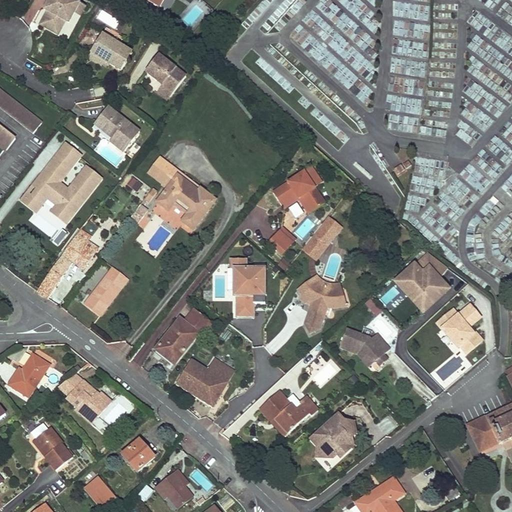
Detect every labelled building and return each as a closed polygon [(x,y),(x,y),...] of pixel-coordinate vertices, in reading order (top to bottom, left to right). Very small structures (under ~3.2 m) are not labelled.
[(47,13),(43,20),(46,25),(57,31),(63,28),(65,24),(69,26),(74,15),(80,4),(71,0),(50,0),(44,12),(47,13)] [(147,0),(161,8),(165,0),(147,0)] [(359,0),(351,0),(346,6),(374,33),(383,24),(370,12),(371,11),(359,0)] [(327,8),(322,4),(318,8),(330,19),(339,10),(332,3),(327,8)] [(80,4),(74,15),(81,18),(86,8),(80,4)] [(344,12),(334,23),(372,60),(377,55),(370,49),(376,43),(344,12)] [(43,20),(40,27),(59,37),(63,28),(57,31),(46,25),(43,20)] [(369,81),(377,71),(332,31),(324,40),(348,62),(369,81)] [(102,35),(91,54),(105,62),(122,72),(133,53),(102,35)] [(364,104),(373,94),(318,41),(308,51),(364,104)] [(91,54),(88,60),(101,68),(105,62),(91,54)] [(159,56),(146,73),(165,87),(175,94),(188,76),(159,56)] [(175,94),(165,87),(159,94),(169,102),(175,94)] [(41,125),(0,94),(0,110),(33,136),(41,125)] [(111,109),(100,123),(117,136),(115,140),(112,143),(126,154),(142,134),(111,109)] [(100,123),(97,126),(115,140),(117,136),(100,123)] [(0,148),(6,153),(15,141),(0,129),(0,148)] [(81,157),(67,147),(55,163),(68,173),(81,157)] [(159,158),(148,174),(162,185),(174,170),(159,158)] [(55,163),(46,174),(60,185),(68,173),(55,163)] [(393,170),(398,177),(407,171),(406,170),(403,166),(402,164),(393,170)] [(102,180),(88,170),(79,181),(81,183),(77,188),(75,187),(73,185),(69,192),(60,185),(46,174),(36,188),(39,190),(32,198),(43,206),(49,198),(60,207),(56,212),(67,220),(77,207),(80,209),(102,180)] [(304,174),(274,195),(282,207),(297,197),(299,201),(303,198),(313,213),(326,205),(304,174)] [(178,177),(158,204),(168,211),(173,205),(188,215),(183,222),(193,231),(216,202),(205,193),(203,196),(198,193),(178,177)] [(138,192),(143,183),(132,178),(128,186),(138,192)] [(145,199),(151,189),(143,184),(137,194),(145,199)] [(39,190),(36,188),(24,204),(37,214),(43,206),(32,198),(39,190)] [(152,190),(145,200),(149,203),(157,193),(152,190)] [(297,197),(282,207),(284,211),(299,201),(297,197)] [(303,198),(299,201),(310,216),(313,213),(303,198)] [(148,212),(140,206),(133,216),(140,222),(148,212)] [(294,218),(303,215),(299,206),(290,209),(294,218)] [(80,209),(77,207),(67,220),(56,212),(54,214),(68,225),(80,209)] [(328,218),(302,251),(317,263),(343,229),(328,218)] [(283,230),(281,234),(294,246),(297,243),(283,230)] [(80,231),(37,292),(49,300),(73,264),(85,247),(88,243),(82,238),(85,234),(80,231)] [(69,234),(65,231),(55,243),(59,247),(69,234)] [(281,234),(270,245),(284,257),(294,246),(281,234)] [(85,247),(73,264),(83,271),(94,255),(85,247)] [(447,269),(427,254),(422,262),(421,261),(400,281),(417,300),(421,295),(430,305),(439,297),(436,294),(440,291),(443,294),(446,291),(437,282),(447,269)] [(231,270),(233,270),(233,291),(236,291),(236,318),(254,318),(254,305),(265,305),(265,263),(254,263),(254,270),(247,270),(247,260),(231,260),(231,270)] [(85,306),(100,318),(129,280),(113,269),(85,306)] [(442,276),(448,283),(455,277),(449,270),(442,276)] [(321,330),(327,311),(339,310),(346,309),(340,284),(334,285),(329,284),(325,283),(320,280),(317,277),(297,291),(301,296),(300,301),(311,306),(305,325),(310,336),(321,330)] [(417,300),(400,281),(396,285),(413,303),(417,300)] [(454,319),(438,333),(454,351),(456,350),(463,358),(479,344),(466,330),(477,320),(467,308),(454,319)] [(180,320),(155,351),(174,366),(199,335),(202,338),(212,326),(193,310),(186,318),(183,322),(180,320)] [(454,319),(449,313),(433,327),(438,333),(454,319)] [(346,330),(340,348),(358,354),(359,352),(362,353),(371,366),(375,362),(384,356),(390,351),(377,335),(371,340),(369,338),(346,330)] [(358,354),(368,368),(371,366),(362,353),(359,352),(358,354)] [(20,370),(9,387),(30,400),(50,366),(34,356),(25,370),(27,371),(26,374),(20,370)] [(388,361),(384,356),(375,362),(379,367),(388,361)] [(191,360),(176,385),(213,408),(228,383),(219,378),(226,367),(215,360),(209,371),(191,360)] [(226,367),(219,378),(228,383),(234,372),(226,367)] [(511,368),(511,369),(506,371),(508,375),(507,376),(511,386),(511,405),(486,418),(498,444),(499,445),(511,439),(511,438),(511,368)] [(84,383),(78,378),(64,394),(71,400),(84,383)] [(98,395),(84,383),(71,400),(68,402),(79,411),(91,422),(96,417),(100,421),(113,405),(102,396),(101,397),(98,400),(96,398),(98,395)] [(279,393),(260,410),(272,424),(275,420),(288,435),(310,415),(310,414),(302,406),(296,412),(279,393)] [(306,398),(300,404),(302,406),(310,414),(310,415),(312,417),(318,411),(306,398)] [(91,422),(79,411),(77,414),(94,428),(100,421),(96,417),(91,422)] [(317,446),(316,458),(333,460),(337,457),(340,460),(355,447),(353,438),(357,434),(355,423),(344,420),(339,414),(311,440),(317,446)] [(486,417),(467,427),(480,453),(498,444),(486,418),(486,417)] [(275,420),(272,424),(285,438),(288,435),(275,420)] [(64,444),(51,428),(48,430),(43,424),(31,434),(36,440),(46,453),(48,452),(50,454),(46,458),(57,472),(73,458),(62,445),(64,444)] [(36,440),(33,442),(46,458),(50,454),(48,452),(46,453),(36,440)] [(140,441),(122,456),(138,474),(155,459),(140,441)] [(178,471),(173,475),(184,487),(188,484),(178,471)] [(173,475),(159,486),(169,498),(178,511),(193,498),(184,487),(173,475)] [(99,478),(85,490),(102,511),(116,499),(99,478)] [(361,511),(399,511),(392,501),(403,494),(394,479),(356,504),(361,511)] [(147,485),(138,497),(145,503),(154,491),(147,485)] [(159,486),(155,490),(164,502),(169,498),(159,486)] [(454,488),(445,495),(449,501),(459,495),(454,488)]
